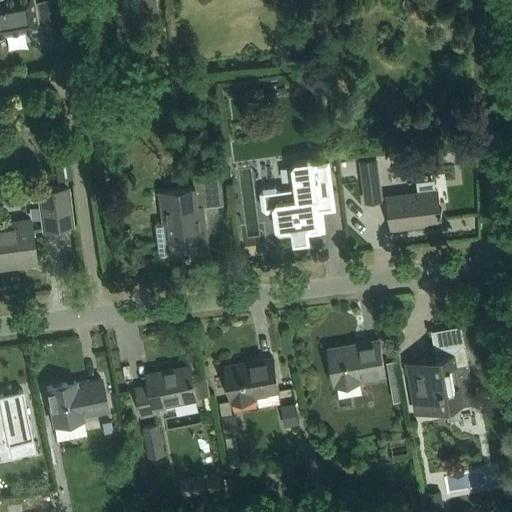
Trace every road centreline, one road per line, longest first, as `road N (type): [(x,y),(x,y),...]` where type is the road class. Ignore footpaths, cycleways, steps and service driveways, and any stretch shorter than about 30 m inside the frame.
road 1 (residential): [(0,327),(493,266),(486,0)]
road 2 (unknown): [(92,316),(65,108),(43,88),(0,81)]
